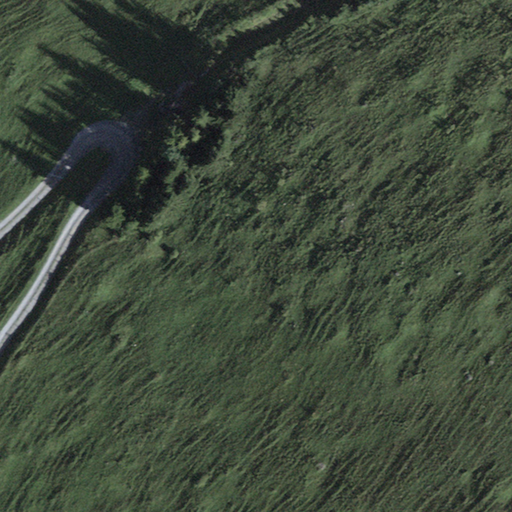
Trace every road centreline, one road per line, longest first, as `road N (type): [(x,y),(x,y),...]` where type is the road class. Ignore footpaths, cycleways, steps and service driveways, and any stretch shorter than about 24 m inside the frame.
road 1 (track): [(0,227),(83,143),(99,138),(118,155),(0,336)]
road 2 (track): [(112,144),(241,35),(312,0)]
